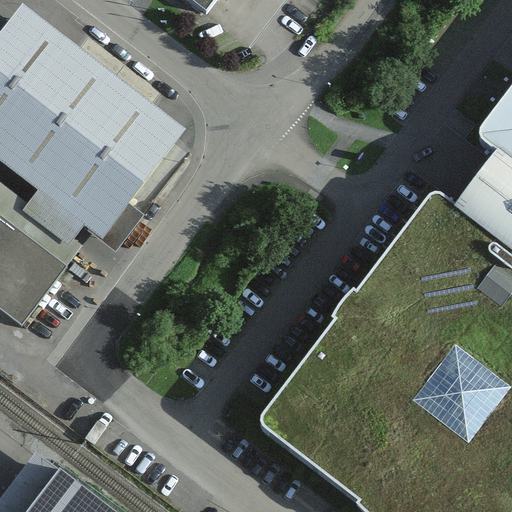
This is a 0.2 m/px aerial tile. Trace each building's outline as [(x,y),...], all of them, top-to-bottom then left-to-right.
[(184,0),(206,16),(217,0),(184,0)] [(182,133),(21,11),(0,38),(0,163),(100,240),(182,133)] [(511,511),(511,93),(474,143),(493,157),(481,172),(453,209),(435,195),(256,428),(365,511),(511,511)] [(0,212),(0,311),(23,330),(72,269),(0,212)] [(99,511),(59,481),(35,511),(99,511)]
